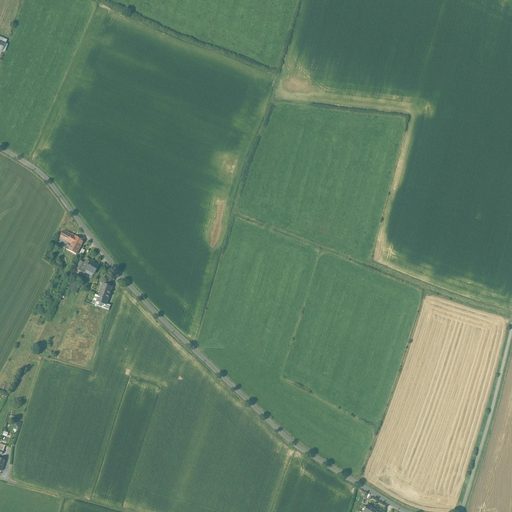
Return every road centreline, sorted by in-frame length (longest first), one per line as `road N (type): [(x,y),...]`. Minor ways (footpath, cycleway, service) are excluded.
road 1 (unclassified): [(406,511),(292,442),(257,411),(132,288),(40,170),(0,148)]
road 2 (track): [(511,327),(461,511)]
road 3 (track): [(122,511),(2,479)]
